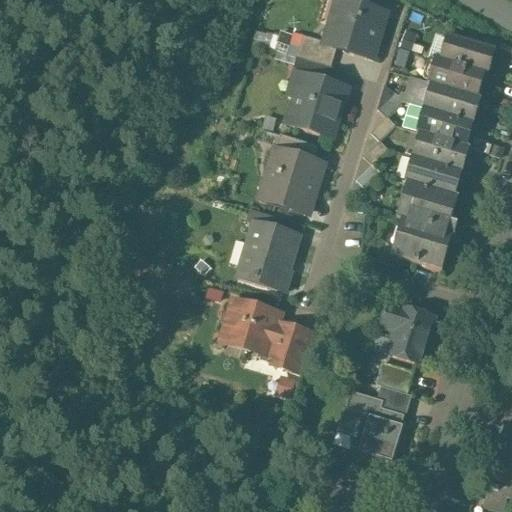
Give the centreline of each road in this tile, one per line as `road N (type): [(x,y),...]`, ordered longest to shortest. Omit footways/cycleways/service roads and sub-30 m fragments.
road 1 (residential): [(481,300),(329,255),(378,69)]
road 2 (residential): [(481,300),(511,178)]
